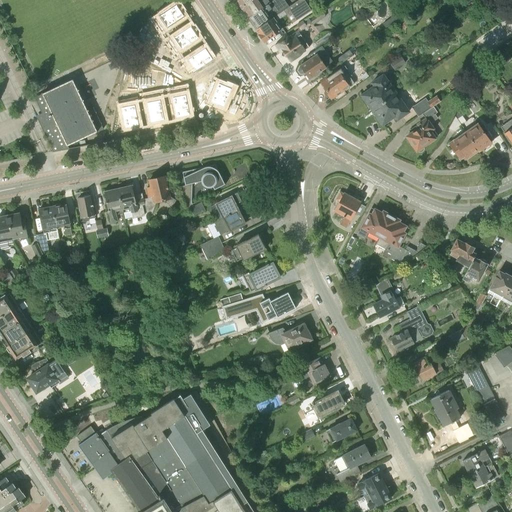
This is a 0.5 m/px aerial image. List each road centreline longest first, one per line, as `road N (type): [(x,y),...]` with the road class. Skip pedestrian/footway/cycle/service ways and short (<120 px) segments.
road 1 (residential): [(433,511),(309,263),(298,207)]
road 2 (tertiary): [(511,184),(473,196),(431,191),(304,126)]
road 3 (tertiary): [(336,151),(440,206),(475,209),(511,197)]
road 4 (tertiary): [(57,179),(203,147)]
road 5 (tertiary): [(75,511),(0,400)]
